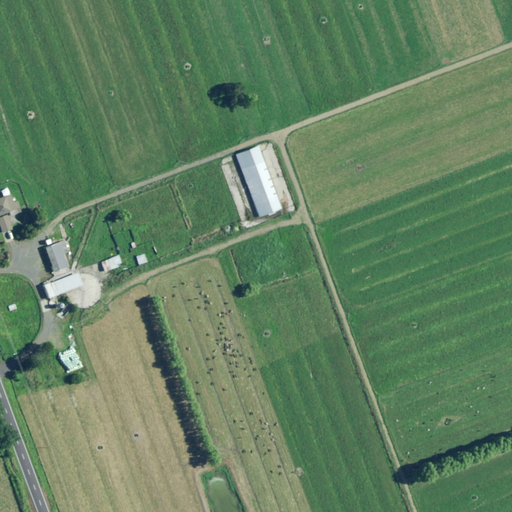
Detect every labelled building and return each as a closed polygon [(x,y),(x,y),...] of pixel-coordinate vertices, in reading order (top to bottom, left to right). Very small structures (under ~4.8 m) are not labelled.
[(232,148),(255,211),(276,203),(253,141),(232,148)] [(13,202),(10,194),(0,197),(0,227),(2,232),(12,229),(6,213),(8,212),(9,216),(21,212),(17,201),(13,202)] [(63,253),(67,252),(63,241),(44,248),(53,272),(68,266),(63,253)] [(144,252),(135,255),(138,265),(147,262),(144,252)] [(118,255),(100,261),(104,271),(122,265),(118,255)] [(49,282),(42,284),(47,298),(55,295),(82,285),(77,272),(50,283),(49,282)] [(67,312),(62,308),(58,314),(62,318),(67,312)]
